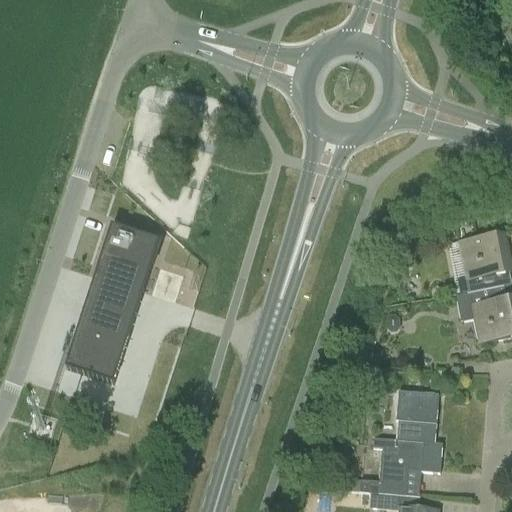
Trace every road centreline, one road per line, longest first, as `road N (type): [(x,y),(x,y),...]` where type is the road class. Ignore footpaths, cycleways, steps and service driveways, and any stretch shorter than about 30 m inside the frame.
road 1 (unclassified): [(0,411),(133,20)]
road 2 (secondary): [(218,511),(332,134)]
road 3 (unclassified): [(302,75),(133,20)]
road 4 (residential): [(511,139),(393,102)]
